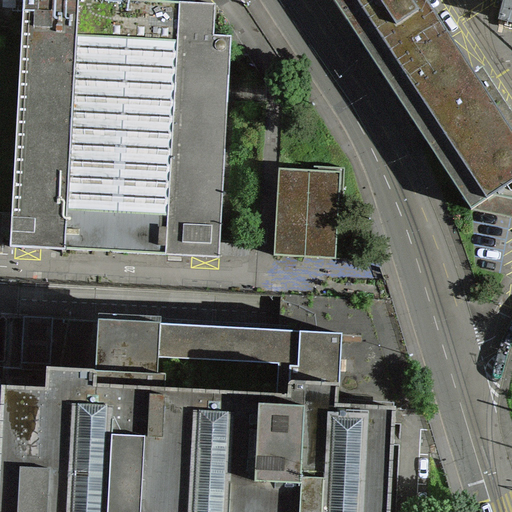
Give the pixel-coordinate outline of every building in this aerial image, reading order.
[(2,0),(2,7),(12,8),(12,10),(23,11),(10,246),(219,257),(228,90),(231,36),(214,35),(215,4),(138,0),(2,0)] [(333,0),(472,209),(511,216),(511,197),(497,194),(496,193),(511,181),(511,129),(426,0),(333,0)] [(511,0),(504,0),(500,19),(511,21),(511,0)] [(279,168),(274,255),(336,258),(341,171),(279,168)] [(393,442),(394,410),(395,407),(392,407),(336,404),(338,385),(339,386),(342,333),(24,316),(21,369),(47,370),(48,370),(47,389),(5,386),(2,386),(2,388),(0,421),(0,422),(0,421),(0,511),(390,511),(391,509),(389,509),(389,507),(391,477),(391,475),(392,445),(393,445),(393,442)]
